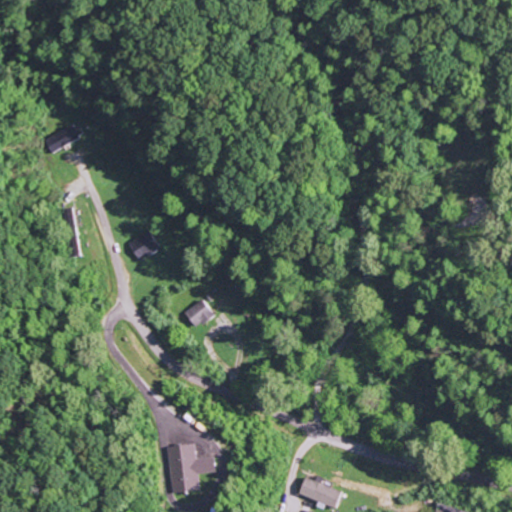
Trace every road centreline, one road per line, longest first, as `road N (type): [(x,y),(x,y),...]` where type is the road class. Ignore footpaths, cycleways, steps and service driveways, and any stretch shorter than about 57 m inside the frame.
road 1 (residential): [(316,429),(309,382),(344,339),(364,259),(351,179),(374,171),(451,221),(469,215),(474,199)]
road 2 (residential): [(316,429),(178,367),(141,328),(111,253)]
road 3 (residential): [(511,486),(396,460),(316,429)]
